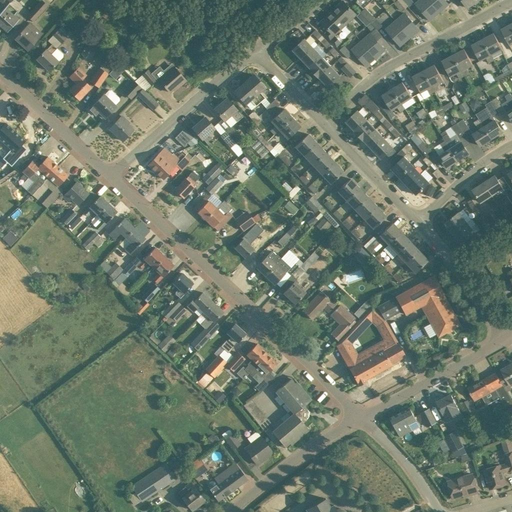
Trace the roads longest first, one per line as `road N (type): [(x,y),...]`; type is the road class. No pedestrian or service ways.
road 1 (unclassified): [(362,416),(108,174)]
road 2 (unclassified): [(324,123),(368,79),(511,1)]
road 3 (unclassified): [(108,174),(255,50)]
road 4 (tertiary): [(362,416),(504,337)]
road 5 (tertiary): [(231,511),(362,416)]
road 6 (unclassified): [(108,174),(0,71)]
road 7 (unclassified): [(504,337),(417,222)]
road 8 (unclassified): [(417,222),(324,123)]
road 9 (unclassified): [(440,511),(395,447),(362,416)]
road 10 (unclassified): [(417,222),(511,146)]
